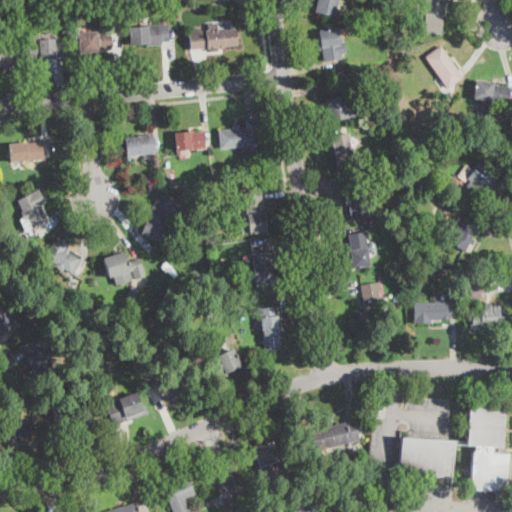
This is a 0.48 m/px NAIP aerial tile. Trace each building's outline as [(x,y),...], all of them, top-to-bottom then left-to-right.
[(337,0),(334,17),(315,12),(318,0),(337,0)] [(443,0),(441,16),(439,33),(422,31),(425,0),(443,0)] [(13,15),(5,17),(3,8),(12,6),(14,15),(13,15)] [(217,23),(218,31),(231,29),(231,25),(235,24),(237,45),(191,50),(189,33),(208,32),(207,24),(217,23)] [(161,43),(162,45),(147,46),(147,44),(129,45),(128,28),(145,27),(145,25),(168,24),(169,42),(161,42),(161,43)] [(336,34),(338,42),(343,41),(345,54),(341,55),(341,59),(322,62),(320,50),(318,31),(336,28),(336,34)] [(91,52),(79,54),(77,36),(110,31),(112,49),(91,52)] [(56,58),(29,60),(27,42),(61,39),(63,57),(56,58)] [(0,43),(15,43),(16,66),(0,66),(0,43)] [(448,88),(447,89),(425,57),(426,56),(440,46),(463,77),(448,88)] [(508,94),(506,104),(472,98),(475,81),(510,87),(508,94)] [(347,104),(347,109),(355,108),(356,116),(329,120),(326,100),(337,98),(336,92),(345,90),(347,104)] [(256,119),(258,144),(258,145),(220,149),(219,131),(232,129),(232,126),(238,125),(239,128),(246,127),(245,120),(256,119)] [(194,130),(194,133),(203,132),(205,149),(176,151),(174,134),(189,132),(189,131),(194,130)] [(354,167),(337,170),(331,136),(349,133),(354,167)] [(141,155),(126,156),(124,139),(138,138),(138,136),(153,134),(155,153),(141,155)] [(25,161),(9,162),(8,145),(41,142),(43,159),(25,161)] [(486,170),(499,180),(492,190),(484,184),(479,191),(461,177),(467,168),(472,172),(481,160),(489,166),(486,170)] [(233,180),(224,181),(223,174),(232,172),(233,180)] [(365,192),(366,199),(369,217),(351,219),(349,205),(346,205),(344,193),(340,193),(338,182),(363,179),(365,192)] [(32,227),(25,231),(20,219),(23,218),(20,212),(23,211),(17,200),(39,189),(45,203),(39,206),(46,220),(32,227)] [(265,229),(244,232),(242,220),(247,219),(243,193),(260,190),(265,229)] [(437,192),(450,200),(453,194),(467,202),(461,214),(434,199),(437,192)] [(185,208),(180,220),(170,215),(160,240),(143,233),(149,218),(156,200),(157,199),(163,202),(165,199),(185,208)] [(471,235),(470,238),(474,240),(472,245),(469,243),(465,251),(456,246),(457,244),(448,239),(451,233),(454,235),(458,228),(455,226),(458,219),(472,227),(468,233),(471,235)] [(370,265),(352,268),(349,250),(351,250),(349,234),(365,231),(370,265)] [(79,258),(70,273),(68,271),(65,277),(59,273),(61,270),(54,266),(56,264),(44,257),(56,236),(69,244),(66,250),(79,258)] [(273,282),(248,285),(247,270),(254,269),(252,253),(270,251),(273,282)] [(123,252),(127,263),(140,259),(145,276),(136,279),(133,270),(129,271),(131,280),(115,285),(113,276),(109,277),(103,258),(123,252)] [(448,278),(429,278),(429,270),(448,270),(448,278)] [(403,280),(397,281),(396,272),(404,271),(404,280),(403,280)] [(384,321),(360,325),(358,313),(365,312),(360,285),(380,282),(381,290),(379,290),(384,321)] [(139,289),(135,297),(128,294),(132,286),(139,289)] [(430,323),(414,323),(413,302),(450,302),(451,319),(430,320),(430,323)] [(490,302),(490,306),(500,305),(500,316),(504,316),(504,319),(497,319),(497,324),(473,324),(473,314),(476,314),(476,304),(484,304),(484,302),(490,302)] [(282,349),(265,352),(258,308),(277,306),(281,332),(279,332),(282,349)] [(11,318),(6,333),(0,331),(0,311),(12,315),(11,318)] [(140,339),(130,345),(119,325),(136,316),(143,328),(136,332),(140,339)] [(54,365),(39,374),(23,345),(38,337),(54,365)] [(213,378),(210,380),(202,362),(233,348),(241,366),(213,378)] [(141,374),(130,380),(123,366),(134,360),(141,374)] [(180,397),(176,398),(172,400),(170,397),(163,400),(156,383),(184,370),(192,388),(179,394),(180,397)] [(115,425),(113,426),(106,405),(118,400),(117,398),(136,391),(142,409),(134,412),(136,418),(115,425)] [(93,411),(96,433),(77,435),(75,421),(54,424),(52,406),(92,401),(93,411)] [(505,432),(504,447),(494,447),(494,453),(510,454),(507,492),(470,490),(472,452),(475,452),(476,445),(467,445),(467,442),(469,407),(506,409),(505,432)] [(0,419),(28,420),(28,435),(13,435),(13,438),(0,438),(0,419)] [(316,451),(310,452),(306,432),(354,420),(359,440),(316,451)] [(453,444),(451,478),(398,475),(401,437),(454,441),(453,444)] [(281,473),(263,479),(253,448),(272,442),(281,473)] [(190,511),(173,511),(163,487),(169,484),(188,477),(195,494),(185,499),(190,511)] [(308,511),(291,511),(291,502),(308,501),(308,511)] [(103,511),(118,508),(137,502),(139,511),(103,511)]
